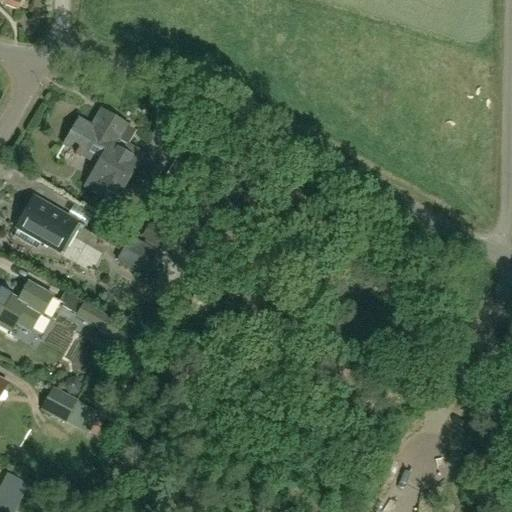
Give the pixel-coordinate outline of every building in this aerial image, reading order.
[(0,0),(0,4),(18,11),(22,0),(0,0)] [(80,156),(97,165),(83,188),(114,205),(143,155),(119,141),(128,127),(100,111),(91,127),(79,120),(63,146),(76,153),(75,156),(79,159),(80,156)] [(179,210),(187,195),(163,182),(154,197),(179,210)] [(77,224),(33,199),(16,229),(60,254),(77,224)] [(147,249),(99,221),(90,236),(122,254),(116,263),(143,279),(158,255),(147,249)] [(141,239),(158,249),(168,230),(156,222),(154,225),(150,223),(141,239)] [(29,284),(19,301),(0,290),(0,327),(11,333),(16,324),(30,332),(40,315),(42,316),(53,297),(29,284)] [(112,339),(120,325),(83,304),(75,318),(112,339)] [(40,411),(65,424),(78,401),(53,388),(40,411)] [(0,511),(14,511),(17,508),(0,499),(0,511)]
